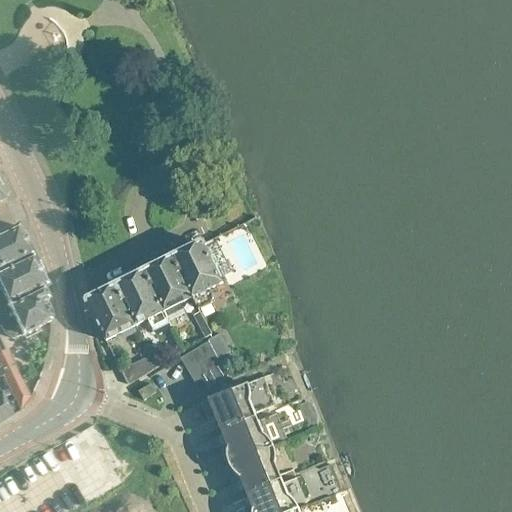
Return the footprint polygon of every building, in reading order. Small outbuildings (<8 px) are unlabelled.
[(17,226),(0,233),(0,271),(32,256),(17,226)] [(200,243),(172,257),(191,298),(197,310),(210,303),(212,301),(211,294),(207,291),(222,284),(219,277),(230,272),(215,241),(213,242),(212,240),(203,245),(201,243),(201,242),(200,243)] [(32,256),(0,271),(0,308),(1,310),(43,289),(47,287),(32,256)] [(191,298),(172,257),(143,271),(168,321),(184,313),(179,304),(191,298)] [(168,321),(143,271),(114,285),(134,326),(147,320),(153,332),(169,324),(168,321)] [(134,326),(114,285),(86,299),(85,300),(86,301),(105,341),(134,326)] [(1,310),(0,310),(0,353),(6,350),(0,338),(0,326),(1,326),(5,334),(13,339),(22,335),(22,336),(50,322),(50,313),(45,302),(49,300),(43,289),(1,310)] [(199,312),(193,315),(204,337),(211,334),(199,312)] [(220,335),(208,342),(214,353),(218,359),(230,352),(220,335)] [(214,353),(208,342),(207,341),(179,358),(185,369),(214,353)] [(146,350),(149,355),(155,367),(160,363),(152,347),(146,350)] [(8,349),(6,350),(0,353),(0,367),(0,368),(1,370),(11,390),(21,411),(34,393),(33,392),(30,396),(27,389),(27,387),(26,388),(23,381),(24,381),(23,380),(20,375),(20,374),(20,373),(19,373),(17,367),(16,366),(12,359),(13,359),(12,357),(12,358),(9,351),(8,349)] [(218,359),(214,353),(185,369),(193,381),(221,364),(218,359)] [(149,355),(119,370),(126,384),(134,379),(155,367),(149,355)] [(221,364),(193,381),(200,393),(228,376),(221,364)] [(259,409),(288,396),(274,367),(245,381),(259,409)] [(0,395),(11,390),(1,370),(0,370),(0,395)] [(155,393),(149,384),(137,391),(142,400),(155,393)] [(255,417),(242,385),(207,400),(220,431),(255,417)] [(0,424),(21,411),(11,390),(0,395),(0,424)] [(268,448),(255,417),(220,431),(232,462),(268,448)] [(268,448),(232,462),(245,493),(281,479),(268,448)] [(289,511),(293,510),(281,479),(245,493),(252,511),(289,511)] [(305,511),(343,511),(334,487),(300,499),(305,511)]
